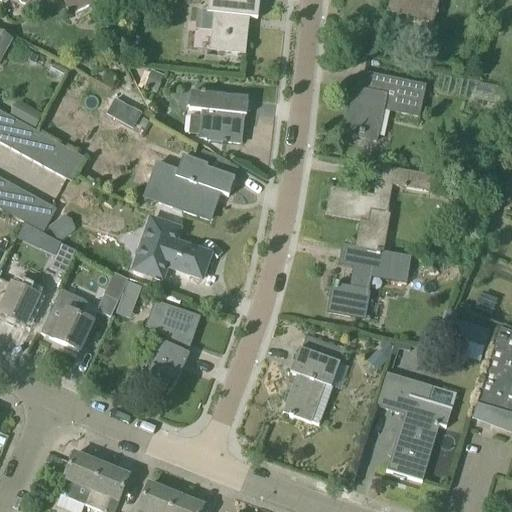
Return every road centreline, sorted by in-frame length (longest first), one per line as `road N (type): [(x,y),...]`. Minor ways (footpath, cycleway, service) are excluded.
road 1 (residential): [(210,465),(279,225),(310,0)]
road 2 (residential): [(210,465),(42,404)]
road 3 (residential): [(328,511),(210,465)]
